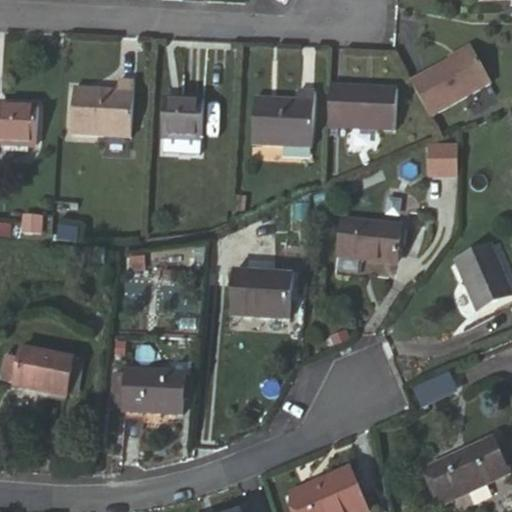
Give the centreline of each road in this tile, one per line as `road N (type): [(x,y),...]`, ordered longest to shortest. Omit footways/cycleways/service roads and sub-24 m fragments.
road 1 (residential): [(346,408),(267,462),(156,495),(64,502),(0,495)]
road 2 (residential): [(0,9),(283,23),(345,6)]
road 3 (unknown): [(346,408),(408,368),(511,349)]
